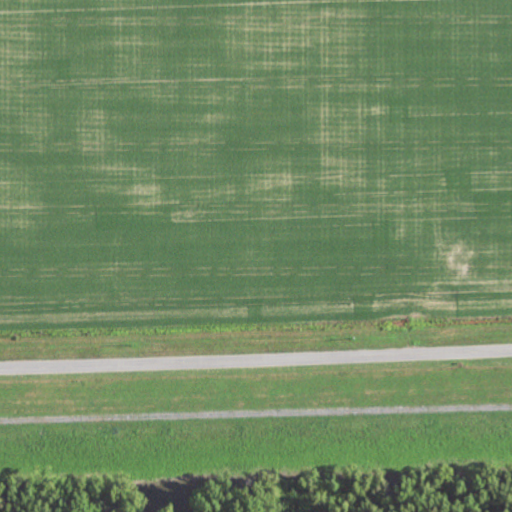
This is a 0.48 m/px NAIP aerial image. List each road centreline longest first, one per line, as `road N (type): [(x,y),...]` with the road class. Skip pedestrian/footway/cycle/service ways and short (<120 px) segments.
road 1 (tertiary): [(511,349),(0,368)]
road 2 (track): [(0,420),(511,406)]
